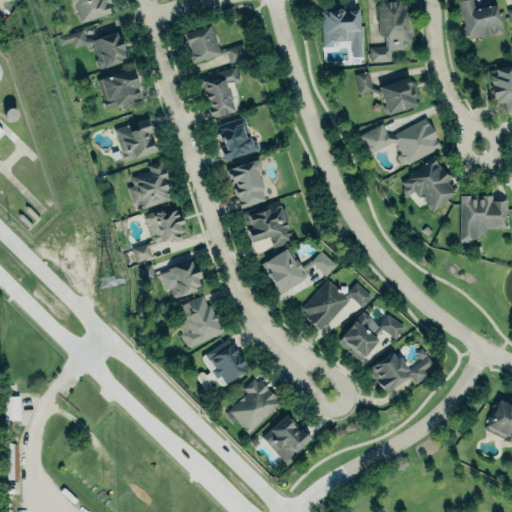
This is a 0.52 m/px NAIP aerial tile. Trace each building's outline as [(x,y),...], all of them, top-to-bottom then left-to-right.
[(109,0),(110,2),(106,4),(109,12),(79,22),(73,3),(72,3),(70,0),(109,0)] [(377,6),(380,6),(380,0),(400,0),(400,4),(409,4),(411,41),(407,41),(407,44),(406,46),(402,46),(402,48),(389,49),(390,60),(369,61),(369,46),(384,45),(384,36),(382,36),(379,34),(377,6)] [(460,0),(457,1),(464,25),(462,27),(462,30),(469,38),(491,33),(494,35),(500,33),(502,31),(495,4),(492,5),(491,4),(474,9),(471,0),(460,0)] [(321,47),(319,9),(327,9),(328,11),(334,10),(335,8),(339,8),(343,11),(345,11),(344,8),(358,7),(361,45),(351,46),(350,40),(332,41),(332,46),(321,47)] [(182,33),(210,24),(218,50),(242,42),(247,56),(230,61),(226,51),(192,62),(182,33)] [(56,37),(80,29),(83,37),(93,37),(115,29),(123,53),(118,55),(118,58),(96,66),(92,55),(97,54),(91,43),(84,43),(71,46),(69,41),(58,44),(56,37)] [(511,64),(494,69),(496,74),(489,76),(489,82),(490,92),(492,98),(494,99),(495,102),(496,103),(503,101),(505,112),(511,110),(511,64)] [(235,110),(226,113),(223,115),(216,116),(209,118),(208,115),(209,114),(209,112),(210,111),(202,86),(201,86),(200,82),(198,78),(231,65),(235,67),(237,73),(238,74),(240,78),(239,81),(234,83),(232,82),(236,95),(231,97),(235,110)] [(103,111),(139,103),(132,69),(96,77),(103,111)] [(378,86),(407,77),(415,104),(387,113),(381,95),(369,90),(359,93),(354,73),(367,70),(371,86),(379,90),(378,86)] [(241,116),(244,118),(246,124),(246,125),(251,140),(253,140),(256,141),(258,148),(223,160),(219,146),(225,144),(223,140),(220,141),(218,133),(220,132),(217,125),(241,116)] [(386,133),(380,122),(357,135),(367,154),(389,142),(395,142),(400,153),(397,154),(397,156),(399,161),(400,161),(405,159),(407,163),(439,146),(434,137),(437,136),(429,122),(428,123),(425,116),(392,134),(386,133)] [(114,129),(146,118),(150,131),(147,132),(152,146),(153,146),(155,151),(134,158),(134,157),(124,160),(114,129)] [(431,155),(400,182),(403,186),(402,187),(402,190),(405,194),(408,194),(413,190),(418,197),(420,195),(433,210),(454,192),(446,181),(450,178),(447,174),(446,175),(445,173),(438,164),(431,155)] [(140,208),(171,199),(160,160),(145,165),(147,171),(129,177),(132,185),(125,187),(130,203),(138,201),(140,208)] [(227,169),(255,160),(258,161),(260,167),(259,169),(257,170),(263,189),(261,189),(262,192),(268,190),(271,197),(240,207),(227,169)] [(505,234),(505,200),(491,200),(491,195),(459,195),(458,234),(505,234)] [(268,236),(271,247),(291,242),(280,201),(240,211),(245,227),(249,241),(268,236)] [(148,246),(170,239),(175,241),(179,240),(180,237),(179,233),(178,233),(178,232),(181,231),(179,224),(183,223),(180,215),(178,215),(175,208),(165,212),(164,207),(143,214),(144,216),(138,218),(140,225),(144,223),(150,241),(130,247),(135,261),(151,256),(148,246)] [(262,263),(288,246),(301,266),(311,260),(320,250),(335,264),(324,275),(313,264),(304,270),(307,274),(280,291),(262,263)] [(163,290),(168,289),(171,297),(200,288),(191,260),(157,271),(163,290)] [(137,268),(142,281),(154,276),(149,263),(137,268)] [(305,316),(318,328),(322,324),(323,325),(348,299),(346,296),(348,295),(360,306),(370,296),(355,282),(345,292),(343,294),(326,278),(300,307),(308,313),(305,316)] [(187,301),(193,312),(189,314),(191,319),(186,321),(190,330),(188,331),(185,330),(181,332),(180,334),(182,339),(184,340),(186,345),(190,347),(223,331),(222,327),(217,322),(210,320),(212,311),(209,305),(207,304),(202,295),(187,301)] [(361,311),(336,341),(359,360),(363,356),(363,357),(376,340),(373,339),(375,337),(373,336),(380,326),(394,337),(403,326),(386,313),(371,333),(371,335),(362,327),(370,318),(361,311)] [(204,353),(208,360),(209,359),(215,367),(211,370),(216,378),(220,375),(225,383),(243,372),(248,367),(236,352),(237,351),(227,338),(204,353)] [(370,366),(391,353),(396,359),(399,357),(407,370),(404,372),(406,377),(383,392),(375,379),(378,377),(370,366)] [(248,433),(281,402),(260,380),(257,382),(253,378),(243,388),(246,392),(226,410),(248,433)] [(18,396),(3,396),(3,420),(19,419),(18,396)] [(511,442),(511,403),(511,405),(497,400),(484,431),(511,442)] [(262,436),(286,414),(293,422),(292,424),(301,435),(303,433),(309,439),(284,461),(262,436)] [(17,479),(16,443),(5,443),(6,480),(17,479)]
